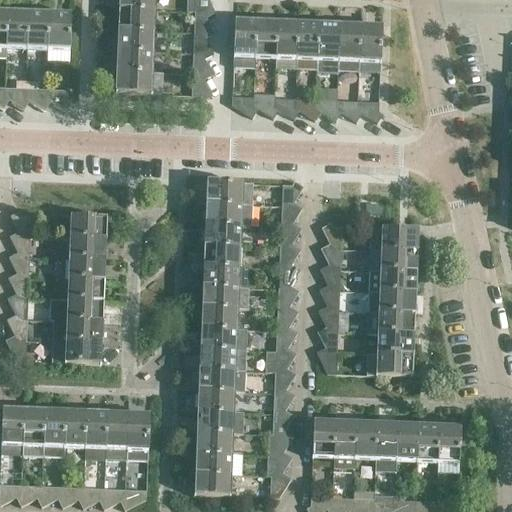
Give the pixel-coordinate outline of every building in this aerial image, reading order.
[(119,0),(120,13),(155,14),(155,0),(119,0)] [(207,0),(187,0),(187,15),(195,15),(204,16),(206,21),(215,16),(207,0)] [(120,13),(119,34),(154,35),(155,14),(120,13)] [(204,16),(195,15),(194,36),(203,36),(206,42),(215,37),(206,21),(204,16)] [(27,52),(29,16),(8,16),(6,52),(27,52)] [(27,52),(48,53),(49,17),(29,16),(27,52)] [(48,53),(47,64),(69,65),(69,55),(71,18),(49,17),(48,53)] [(235,25),(234,71),(255,72),(255,62),(257,25),(235,25)] [(255,62),(276,63),(277,26),(257,25),(255,62)] [(277,26),(276,63),(276,72),(296,73),(296,63),(298,27),(277,26)] [(298,27),(296,63),(296,73),(318,74),(318,64),(317,64),(319,28),(298,27)] [(319,28),(317,64),(318,64),(338,65),(340,29),(319,28)] [(360,29),(340,29),(338,65),(338,75),(359,76),(360,29)] [(382,30),(360,29),(359,76),(380,77),(382,30)] [(119,34),(118,54),(154,56),(154,35),(119,34)] [(203,36),(194,36),(193,57),(202,58),(205,63),(214,58),(206,42),(203,36)] [(118,54),(117,75),(153,77),(154,56),(118,54)] [(202,58),(193,57),(193,78),(201,78),(204,83),(213,78),(205,63),(202,58)] [(116,97),(162,99),(163,77),(153,77),(117,75),(116,97)] [(201,100),(203,104),(212,99),(204,83),(201,78),(193,78),(192,99),(201,100)] [(0,109),(4,112),(9,103),(4,100),(5,91),(0,91),(0,109)] [(4,100),(9,103),(25,112),(30,104),(25,102),(25,92),(5,91),(4,100)] [(46,102),(46,93),(25,92),(25,102),(30,104),(45,113),(51,105),(46,102)] [(67,103),(68,94),(46,93),(46,102),(51,105),(66,114),(71,105),(67,103)] [(274,111),(275,102),(275,98),(254,97),(254,101),(253,111),(258,113),(273,122),(278,114),(274,111)] [(232,109),(252,122),(258,113),(253,111),(254,101),(232,101),(232,109)] [(274,111),(278,114),(294,123),(299,115),(295,112),(295,103),(275,102),(274,111)] [(295,112),(299,115),(315,124),(320,115),(316,113),(316,104),(295,103),(295,112)] [(316,113),(320,115),(336,125),(341,116),(337,114),(337,105),(316,104),(316,113)] [(337,114),(341,116),(356,126),(361,117),(358,115),(359,106),(337,105),(337,114)] [(378,115),(379,107),(359,106),(358,115),(361,117),(377,127),(383,118),(378,115)] [(292,189),(283,189),(282,210),(291,211),(294,206),(303,191),(294,185),(292,189)] [(243,209),(243,208),(243,187),(206,186),(206,207),(243,209)] [(335,215),(355,216),(356,203),(335,202),(335,215)] [(291,211),(282,210),(281,231),(290,232),(293,227),(302,212),(294,206),(291,211)] [(205,228),(242,230),(242,229),(252,230),(252,208),(243,208),(243,209),(206,207),(205,228)] [(22,219),(20,215),(11,219),(18,236),(21,241),(30,242),(31,219),(22,219)] [(106,244),(107,222),(71,221),(70,242),(106,244)] [(290,232),(281,231),(280,252),(289,252),(292,248),(301,232),(293,227),(290,232)] [(333,231),(331,227),(322,232),(330,248),(332,252),(341,253),(342,232),(333,231)] [(241,250),(242,230),(205,228),(204,249),(241,250)] [(370,254),(380,255),(417,256),(418,235),(400,234),(371,233),(370,254)] [(21,262),(29,262),(30,242),(21,241),(18,236),(9,240),(18,256),(21,262)] [(105,264),(106,244),(70,242),(69,263),(105,264)] [(289,252),(280,252),(279,272),(289,273),(291,269),(300,253),(292,248),(289,252)] [(332,252),(330,248),(321,252),(329,268),(331,273),(340,274),(341,253),(332,252)] [(204,249),(203,270),(240,271),(241,250),(204,249)] [(416,277),(417,256),(380,255),(380,275),(416,277)] [(19,282),(28,283),(29,262),(21,262),(18,256),(9,261),(17,277),(19,282)] [(104,285),(105,264),(69,263),(68,284),(104,285)] [(331,273),(329,268),(320,273),(328,289),(331,294),(339,295),(340,274),(331,273)] [(289,273),(279,272),(279,293),(288,294),(291,290),(300,274),(291,269),(289,273)] [(202,290),(239,291),(240,271),(203,270),(202,290)] [(370,275),(369,296),(379,297),(379,296),(416,298),(416,277),(380,275),(370,275)] [(19,303),(27,304),(28,283),(19,282),(17,277),(8,282),(16,298),(19,303)] [(103,306),(104,285),(68,284),(67,304),(103,306)] [(331,294),(328,289),(319,294),(327,310),(329,315),(338,315),(339,295),(331,294)] [(201,311),(238,313),(248,313),(249,292),(239,291),(202,290),(201,311)] [(288,294),(279,293),(278,314),(287,314),(290,310),(299,295),(291,290),(288,294)] [(378,317),(415,318),(416,298),(379,296),(379,297),(378,317)] [(19,325),(27,325),(27,304),(19,303),(16,298),(7,302),(15,318),(19,325)] [(102,327),(103,306),(67,304),(66,325),(102,327)] [(287,335),(289,331),(298,315),(290,310),(287,314),(278,314),(277,335),(287,335)] [(329,315),(327,310),(318,315),(326,331),(329,336),(338,337),(338,315),(329,315)] [(201,332),(238,333),(238,313),(201,311),(201,332)] [(377,338),(414,339),(415,318),(378,317),(377,338)] [(17,345),(26,345),(27,325),(19,325),(15,318),(6,323),(14,339),(17,345)] [(102,347),(102,327),(66,325),(65,346),(102,347)] [(287,335),(277,335),(276,355),(286,355),(288,352),(297,336),(289,331),(287,335)] [(329,336),(326,331),(318,336),(326,352),(328,356),(337,357),(338,337),(329,336)] [(246,334),(238,333),(201,332),(200,353),(245,355),(246,334)] [(376,358),(413,360),(414,339),(377,338),(376,358)] [(17,365),(25,366),(26,345),(17,345),(14,339),(6,344),(17,365)] [(101,369),(102,347),(65,346),(65,367),(101,369)] [(286,355),(276,355),(266,355),(265,376),(275,377),(275,376),(285,376),(287,373),(296,357),(288,352),(286,355)] [(327,378),(336,378),(337,357),(328,356),(326,352),(317,356),(327,378)] [(245,355),(200,353),(199,373),(244,375),(245,355)] [(412,381),(413,360),(376,358),(376,380),(412,381)] [(199,373),(198,394),(235,396),(244,396),(244,375),(199,373)] [(275,376),(275,377),(274,397),(284,398),(287,393),(295,378),(287,373),(285,376),(275,376)] [(284,398),(274,397),(274,417),(283,418),(285,414),(295,399),(287,393),(284,398)] [(198,394),(197,415),(234,416),(235,396),(198,394)] [(24,413),(3,413),(1,459),(22,460),(24,413)] [(45,414),(24,413),(22,460),(43,461),(45,414)] [(45,414),(43,461),(64,462),(64,452),(66,415),(45,414)] [(274,417),(273,439),(282,440),(285,435),(294,419),(285,414),(283,418),(274,417)] [(64,452),(85,452),(86,416),(66,415),(64,452)] [(196,436),(233,437),(243,437),(243,416),(234,416),(197,415),(196,436)] [(106,453),(107,417),(86,416),(85,452),(85,462),(106,463),(107,453),(106,453)] [(107,417),(106,453),(107,453),(106,463),(126,464),(126,454),(128,418),(107,417)] [(126,454),(139,455),(139,464),(148,465),(148,455),(149,418),(128,418),(126,454)] [(314,425),(312,461),(334,462),(335,426),(314,425)] [(335,426),(334,462),(334,472),(354,473),(354,463),(355,463),(356,427),(335,426)] [(356,427),(355,463),(375,464),(377,428),(356,427)] [(375,464),(396,465),(397,428),(377,428),(375,464)] [(397,428),(396,465),(417,465),(418,429),(397,428)] [(417,465),(437,466),(439,430),(418,429),(417,465)] [(439,430),(437,466),(459,467),(460,431),(439,430)] [(273,439),(269,439),(268,459),(281,460),(284,456),(293,440),(285,435),(282,440),(273,439)] [(196,456),(233,458),(233,437),(196,436),(196,456)] [(196,456),(195,477),(232,479),(233,458),(196,456)] [(234,456),(233,476),(242,476),(243,456),(234,456)] [(281,460),(268,459),(267,480),(271,481),(271,480),(281,481),(283,477),(292,461),(284,456),(281,460)] [(194,499),(231,500),(232,479),(195,477),(194,499)] [(270,502),(278,502),(279,502),(291,482),(283,477),(281,481),(271,480),(271,481),(270,502)] [(21,498),(22,490),(0,488),(0,508),(0,509),(16,501),(21,498)] [(21,498),(16,501),(21,510),(37,502),(42,499),(43,490),(22,490),(21,498)] [(42,499),(37,502),(42,511),(58,502),(62,500),(63,491),(43,490),(42,499)] [(62,500),(58,502),(63,511),(78,504),(83,501),(83,492),(63,491),(62,500)] [(83,501),(78,504),(82,511),(84,511),(99,504),(105,501),(105,493),(83,492),(83,501)] [(105,501),(99,504),(103,511),(106,511),(120,505),(124,503),(125,494),(105,493),(105,501)] [(128,511),(146,503),(146,495),(125,494),(124,503),(120,505),(124,511),(128,511)] [(331,511),(332,511),(333,502),(311,501),(310,510),(306,511),(331,511)] [(332,511),(331,511),(352,511),(353,503),(333,502),(332,511)] [(352,511),(373,511),(374,504),(353,503),(352,511)]
